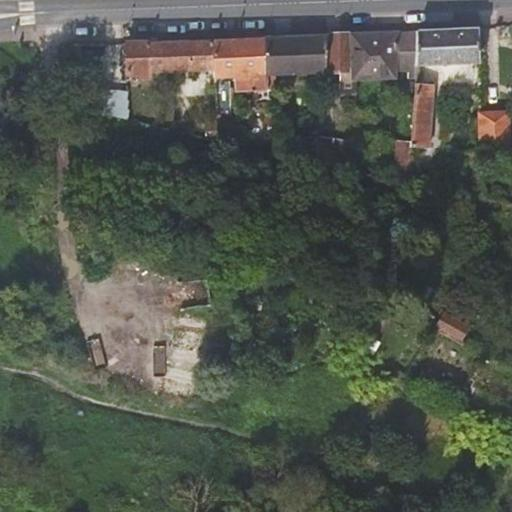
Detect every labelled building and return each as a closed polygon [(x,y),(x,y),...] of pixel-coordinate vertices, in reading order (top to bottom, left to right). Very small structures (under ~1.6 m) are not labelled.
[(414,65),(479,63),(478,27),(416,30),(415,50),(414,65)] [(327,34),(324,69),(349,69),(349,77),(393,76),(393,63),(394,49),(415,50),(416,30),(327,34)] [(273,75),(324,74),(324,69),(327,34),(266,37),(267,75),(273,75)] [(267,89),(267,75),(266,37),(253,38),(215,39),(213,71),(213,73),(213,77),(234,77),(235,89),(255,89),(256,90),(267,89)] [(149,72),(213,71),(215,39),(126,42),(126,74),(138,73),(138,78),(149,78),(149,72)] [(393,63),(414,65),(415,50),(394,49),(393,63)] [(213,101),(214,118),(227,117),(225,82),(213,82),(213,101)] [(432,85),(413,83),(411,135),(410,146),(413,146),(426,146),(432,85)] [(129,115),(130,89),(97,88),(96,113),(129,115)] [(481,112),(481,140),(508,147),(507,112),(481,112)] [(317,139),(273,135),(272,152),(312,160),(315,162),(317,139)] [(317,139),(315,162),(337,167),(341,167),(346,140),(331,137),(319,135),(319,142),(317,139)] [(483,195),(482,152),(471,152),(471,191),(483,195)]
